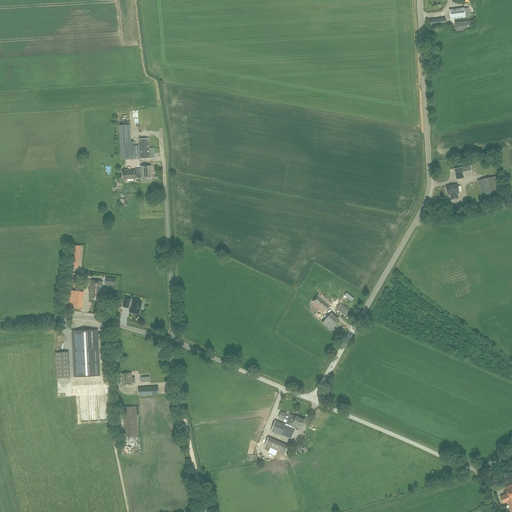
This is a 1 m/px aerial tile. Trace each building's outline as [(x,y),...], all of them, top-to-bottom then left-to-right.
[(450,19),(470,16),(469,7),(449,9),(450,19)] [(431,27),(446,25),(445,17),(430,20),(431,27)] [(456,31),(474,29),(472,19),(455,21),(456,31)] [(141,120),(142,131),(147,131),(146,124),(150,124),(149,120),(141,120)] [(130,141),(130,125),(119,125),(119,134),(120,155),(120,159),(134,159),(133,141),(130,141)] [(150,138),(140,139),(140,159),(150,158),(150,138)] [(456,179),(464,178),(463,172),(471,171),(470,165),(454,168),(456,179)] [(151,177),(152,177),(151,166),(140,166),(140,168),(139,169),(139,177),(142,177),(142,182),(151,181),(151,177)] [(123,179),(136,178),(136,177),(139,177),(139,169),(135,169),(135,170),(131,171),(131,169),(126,169),(127,171),(123,171),(123,179)] [(480,196),(499,192),(496,176),(477,180),(480,196)] [(459,193),(457,184),(446,186),(447,193),(448,193),(448,195),(447,194),(447,195),(450,195),(451,200),(458,198),(457,193),(459,193)] [(78,269),(81,246),(72,245),(70,268),(78,269)] [(81,288),(82,274),(70,273),(68,286),(81,288)] [(101,300),(102,281),(91,280),(89,299),(101,300)] [(81,309),(83,291),(73,290),(71,308),(81,309)] [(324,313),(331,304),(319,294),(312,302),(324,313)] [(141,309),(142,304),(141,304),(142,301),(126,296),(124,305),(129,307),(129,306),(132,307),(130,311),(131,311),(132,312),(134,313),(135,312),(139,313),(140,309),(141,309)] [(344,316),(349,311),(341,303),(336,309),(344,316)] [(330,330),(337,323),(328,315),(322,323),(330,330)] [(99,376),(97,329),(72,330),(74,377),(99,376)] [(56,378),(69,377),(68,352),(55,352),(56,378)] [(132,378),(131,373),(121,373),(122,385),(132,384),(132,383),(135,383),(135,377),(132,378)] [(139,395),(159,394),(158,386),(138,387),(139,395)] [(126,437),(138,436),(136,412),(139,412),(139,406),(136,406),(124,407),(126,437)] [(296,417),(291,414),(286,425),(275,420),(271,431),(281,435),(281,434),(291,439),(295,429),(296,425),(301,427),(303,423),(304,424),(306,420),(305,418),(301,417),(300,418),(296,416),(296,417)] [(280,451),(284,443),(273,438),(269,446),(280,451)] [(511,483),(505,487),(508,493),(500,496),(503,503),(509,501),(511,508),(511,483)]
